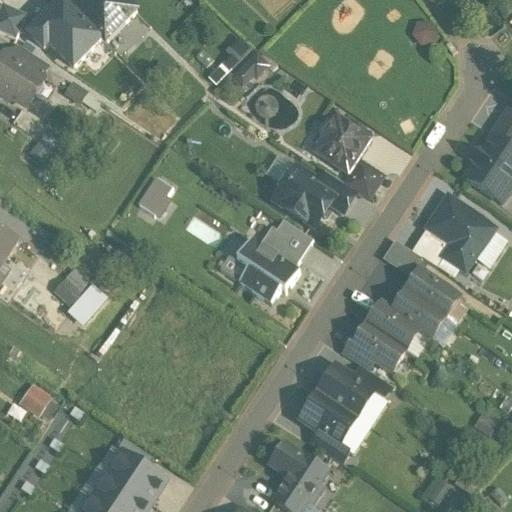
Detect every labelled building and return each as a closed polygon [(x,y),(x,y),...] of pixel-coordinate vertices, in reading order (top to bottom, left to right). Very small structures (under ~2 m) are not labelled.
[(81,0),(68,13),(104,47),(107,51),(138,20),(117,0),(81,0)] [(104,47),(68,13),(64,9),(30,43),(46,58),(51,53),(75,76),(104,47)] [(0,40),(17,48),(28,23),(3,13),(0,19),(0,40)] [(437,30),(423,28),(419,47),(434,50),(437,30)] [(457,59),(450,48),(446,51),(453,62),(457,59)] [(51,75),(21,55),(13,68),(43,87),(51,75)] [(13,68),(6,64),(0,74),(0,97),(2,99),(3,104),(10,109),(15,107),(28,115),(45,88),(43,87),(13,68)] [(511,120),(495,146),(511,157),(511,120)] [(363,143),(337,126),(335,130),(327,131),(320,141),(322,149),(320,153),(325,156),(320,163),(349,181),(366,155),(363,143)] [(511,197),(511,157),(495,146),(468,189),(503,212),(511,197)] [(384,186),(361,171),(346,193),(357,201),(369,209),(384,186)] [(298,176),(277,208),(316,234),(330,212),(337,202),(322,192),(298,176)] [(343,221),(357,201),(346,193),(329,182),(322,192),(337,202),(330,212),(343,221)] [(140,213),(162,226),(180,197),(157,184),(140,213)] [(496,236),(448,205),(428,237),(453,254),(445,267),(467,281),(496,236)] [(206,243),(211,234),(222,241),(228,231),(198,214),(187,232),(206,243)] [(314,249),(284,229),(277,239),(272,236),(260,254),(296,277),(314,249)] [(0,234),(0,277),(20,248),(0,234)] [(445,267),(453,254),(428,237),(413,260),(423,266),(438,277),(445,267)] [(260,254),(252,249),(238,270),(249,277),(281,299),(287,302),(300,280),(296,277),(260,254)] [(413,260),(396,249),(383,268),(410,285),(423,266),(413,260)] [(281,299),(249,277),(240,292),(272,313),(281,299)] [(459,305),(421,280),(407,301),(445,326),(459,305)] [(76,281),(63,296),(95,324),(108,309),(76,281)] [(445,326),(407,301),(393,321),(420,339),(431,347),(445,326)] [(393,321),(382,313),(368,334),(406,359),(420,339),(393,321)] [(406,359),(368,334),(355,354),(354,355),(374,368),(392,380),(406,359)] [(374,368),(354,355),(355,354),(351,352),(344,363),(362,375),(367,378),(374,368)] [(354,387),(336,375),(319,402),(358,428),(375,402),(375,401),(354,387)] [(367,378),(362,375),(354,387),(375,401),(375,402),(384,408),(392,395),(367,378)] [(34,393),(23,412),(43,423),(54,404),(34,393)] [(358,428),(319,402),(301,429),(319,441),(340,455),(341,454),(358,428)] [(340,455),(319,441),(312,453),(341,472),(350,460),(341,454),(340,455)] [(123,463),(146,478),(154,467),(126,447),(118,458),(123,463)] [(307,511),(327,479),(285,454),(273,474),(293,487),(277,511),(307,511)] [(153,511),(166,492),(146,478),(123,463),(90,511),(153,511)]
